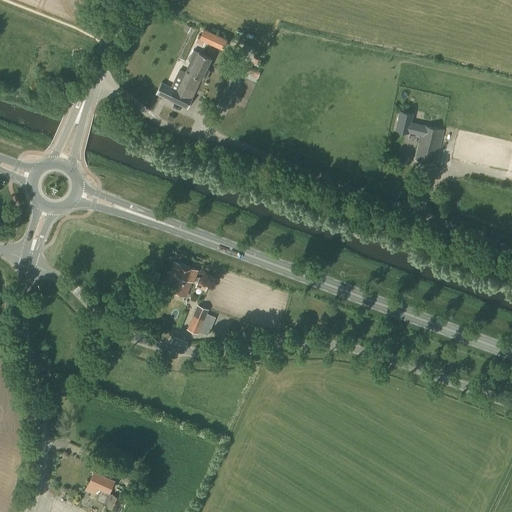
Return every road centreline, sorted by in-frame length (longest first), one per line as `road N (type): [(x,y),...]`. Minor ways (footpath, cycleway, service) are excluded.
road 1 (unclassified): [(511,405),(350,350),(163,349),(110,326),(72,288),(28,262)]
road 2 (primary): [(511,356),(77,193)]
road 3 (unclassified): [(511,250),(227,141),(167,126),(95,75)]
road 4 (tertiary): [(30,511),(42,447),(22,332),(28,262)]
